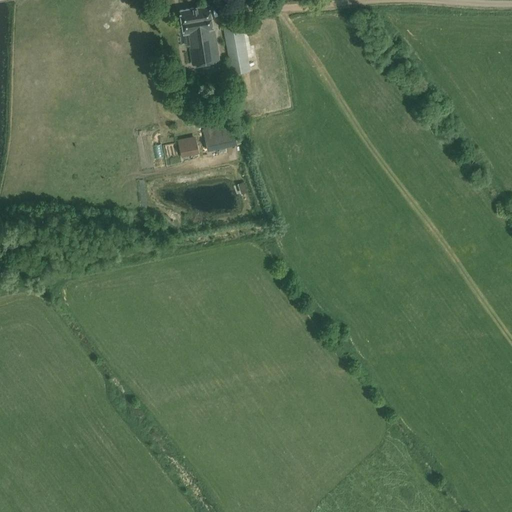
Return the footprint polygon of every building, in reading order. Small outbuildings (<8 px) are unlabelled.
[(180,10),(184,33),(187,32),(189,41),(190,41),(193,63),(219,59),(209,5),(180,10)] [(242,26),(223,29),(231,73),(250,70),(242,26)] [(223,111),(212,112),(213,119),(223,119),(223,111)] [(206,138),(208,149),(235,143),(232,132),(206,138)] [(194,140),(180,143),(182,154),(197,151),(194,140)] [(173,166),(175,174),(186,173),(184,164),(173,166)]
